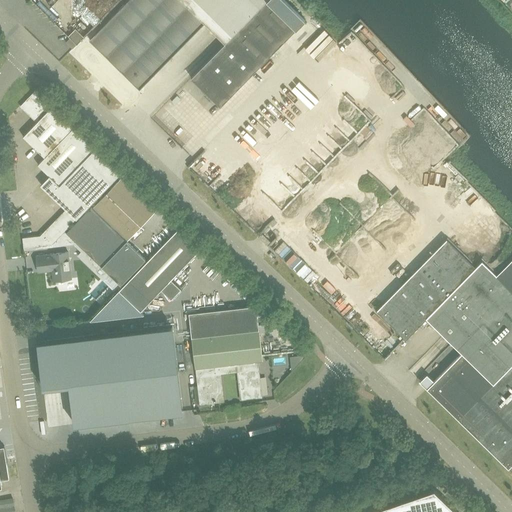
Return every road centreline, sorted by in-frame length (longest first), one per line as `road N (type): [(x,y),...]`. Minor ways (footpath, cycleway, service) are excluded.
road 1 (unclassified): [(348,356),(30,48)]
road 2 (unclassified): [(28,464),(163,444),(297,408),(348,356)]
road 3 (unclassified): [(507,511),(348,356)]
road 4 (unclassified): [(28,464),(0,252)]
